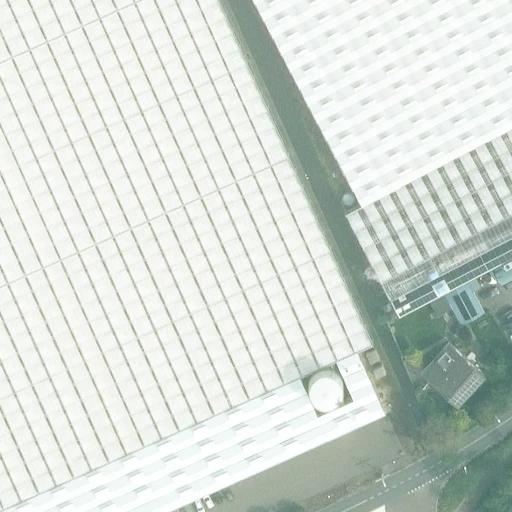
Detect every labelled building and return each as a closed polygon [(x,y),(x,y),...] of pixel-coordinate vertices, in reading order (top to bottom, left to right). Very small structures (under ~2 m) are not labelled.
[(0,0),(0,506),(299,374),(336,358),(357,348),(356,348),(370,341),(371,341),(356,309),(217,0),(0,0)] [(511,0),(255,0),(361,203),(345,212),(399,315),(429,299),(443,292),(467,280),(474,276),(511,255),(511,0)] [(511,261),(497,270),(503,281),(511,275),(511,261)] [(467,280),(443,292),(449,303),(472,291),(472,290),(467,280)] [(443,292),(429,299),(438,315),(452,308),(449,303),(443,292)] [(457,403),(483,374),(449,343),(423,371),(457,403)] [(299,374),(0,506),(0,511),(175,511),(172,505),(384,409),(357,348),(336,358),(352,395),(316,412),(299,374)]
